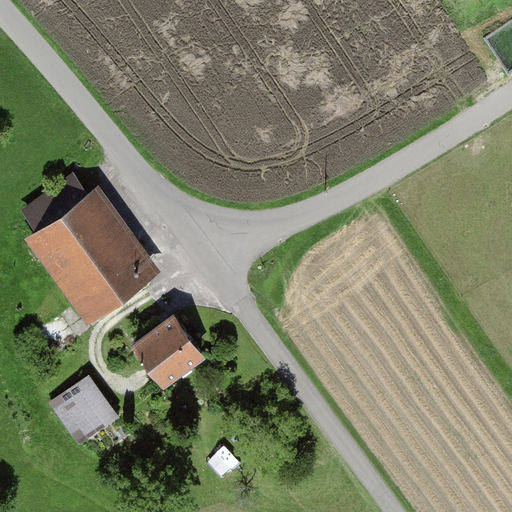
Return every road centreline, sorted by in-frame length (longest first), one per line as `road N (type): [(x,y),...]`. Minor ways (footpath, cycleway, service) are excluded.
road 1 (unclassified): [(0,9),(156,193),(224,246)]
road 2 (unclassified): [(224,246),(308,215),(511,97)]
road 3 (unclassified): [(394,511),(245,311),(224,246)]
